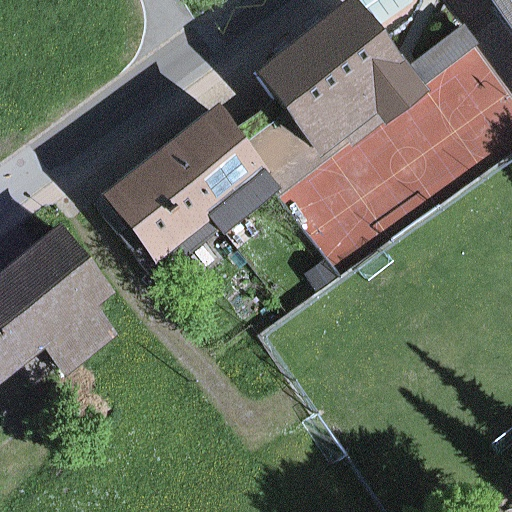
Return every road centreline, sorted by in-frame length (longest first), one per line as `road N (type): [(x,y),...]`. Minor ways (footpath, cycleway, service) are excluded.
road 1 (track): [(51,156),(246,436),(281,416)]
road 2 (tertiary): [(0,194),(271,0)]
